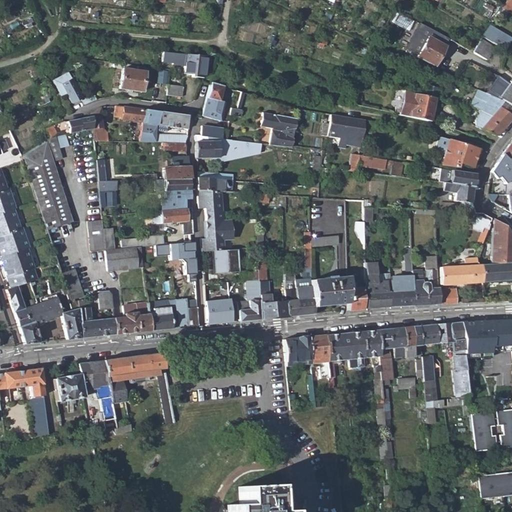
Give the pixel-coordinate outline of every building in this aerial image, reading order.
[(511,0),(506,0),(500,9),(510,15),(511,11),(511,0)] [(494,29),(487,41),(502,49),(508,38),(494,29)] [(426,37),(416,57),(432,66),(447,39),(432,30),(428,38),(426,37)] [(479,40),(472,51),(486,60),(492,48),(479,40)] [(162,53),(161,61),(182,62),(181,66),(184,66),(183,74),(190,75),(190,77),(202,78),(204,56),(194,55),(194,56),(162,53)] [(121,70),(118,88),(140,91),(142,73),(121,70)] [(67,72),(51,80),(59,96),(65,93),(70,103),(80,98),(67,72)] [(208,85),(201,115),(219,120),(224,102),(217,100),(221,85),(209,82),(208,85)] [(511,87),(507,84),(495,99),(502,102),(498,108),(510,118),(511,115),(511,87)] [(166,85),(165,96),(180,97),(180,87),(166,85)] [(234,89),(229,108),(236,109),(240,91),(234,89)] [(403,89),(398,114),(429,121),(434,97),(413,93),(403,89)] [(477,90),(470,105),(480,110),(478,115),(488,119),(500,130),(510,118),(498,108),(502,102),(495,99),(477,90)] [(92,93),(85,96),(88,103),(96,100),(92,93)] [(460,108),(449,103),(457,119),(467,123),(467,121),(460,108)] [(116,106),(114,117),(121,118),(121,119),(142,123),(143,110),(116,106)] [(99,108),(89,114),(90,117),(91,129),(101,128),(99,108)] [(142,123),(140,142),(183,143),(186,136),(151,134),(152,125),(186,129),(185,115),(143,110),(142,123)] [(259,112),(257,123),(265,128),(269,128),(267,144),(289,147),(293,118),(259,112)] [(328,114),(326,123),(361,129),(363,119),(328,114)] [(478,115),(474,120),(475,126),(493,138),(500,130),(488,119),(478,115)] [(90,117),(67,121),(69,133),(91,129),(90,117)] [(114,117),(113,127),(119,128),(121,119),(121,118),(114,117)] [(363,119),(361,129),(370,130),(372,121),(363,119)] [(317,122),(315,134),(337,137),(335,146),(343,148),(345,138),(359,141),(361,129),(326,123),(317,122)] [(54,125),(46,129),(50,139),(56,136),(58,135),(54,125)] [(221,128),(199,125),(200,135),(203,135),(203,136),(209,137),(214,138),(220,139),(221,128)] [(101,128),(91,129),(92,141),(103,141),(101,128)] [(200,135),(194,135),(195,157),(210,157),(209,137),(203,136),(203,135),(200,135)] [(50,139),(22,156),(65,294),(68,300),(82,296),(60,226),(71,223),(53,162),(63,158),(56,136),(50,139)] [(438,136),(436,145),(437,150),(442,155),(440,165),(455,168),(457,163),(471,167),(476,149),(438,136)] [(220,139),(214,138),(214,155),(228,157),(229,147),(258,150),(259,143),(220,139)] [(511,140),(501,153),(511,163),(511,140)] [(349,156),(347,171),(355,172),(356,165),(357,157),(357,155),(349,154),(349,156)] [(357,157),(356,165),(372,167),(373,163),(395,167),(396,161),(357,155),(357,157)] [(169,168),(161,168),(162,179),(188,179),(186,157),(169,157),(169,168)] [(102,161),(94,161),(97,181),(104,181),(102,161)] [(431,168),(429,181),(437,182),(439,169),(431,168)] [(439,169),(437,182),(441,182),(471,188),(473,174),(439,169)] [(209,179),(196,178),(197,188),(203,189),(213,190),(213,185),(214,179),(209,179)] [(162,179),(152,180),(153,192),(162,191),(173,191),(173,198),(176,200),(189,199),(188,179),(162,179)] [(104,181),(97,181),(98,191),(104,191),(105,207),(113,207),(113,191),(116,191),(115,181),(104,181)] [(458,204),(438,203),(439,211),(471,213),(472,213),(469,202),(471,188),(441,182),(440,190),(454,192),(453,200),(458,201),(458,204)] [(203,189),(197,188),(198,207),(204,206),(205,221),(225,220),(225,211),(222,211),(221,190),(213,190),(203,189)] [(5,189),(0,191),(0,213),(12,209),(14,209),(7,189),(5,189)] [(165,202),(149,203),(150,212),(166,211),(165,202)] [(150,212),(143,213),(144,218),(150,218),(151,224),(152,224),(153,230),(160,229),(160,223),(180,221),(181,235),(191,234),(189,208),(166,211),(150,212)] [(0,213),(0,234),(19,229),(12,209),(0,213)] [(472,213),(471,213),(470,228),(480,232),(476,241),(481,243),(491,220),(480,213),(472,213)] [(101,220),(86,221),(89,251),(104,250),(102,229),(101,220)] [(203,237),(199,237),(200,250),(212,250),(223,249),(222,237),(232,237),(231,220),(225,220),(205,221),(206,235),(203,237)] [(493,221),(489,266),(511,264),(511,244),(511,238),(503,226),(493,221)] [(260,226),(256,226),(256,248),(257,255),(257,266),(258,281),(258,282),(266,281),(264,246),(262,246),(262,238),(260,234),(260,226)] [(19,229),(0,234),(0,254),(1,257),(26,248),(28,247),(21,228),(19,229)] [(110,229),(102,229),(104,250),(113,249),(110,229)] [(146,239),(119,242),(120,248),(138,247),(161,245),(161,236),(146,238),(146,239)] [(337,238),(309,239),(309,247),(337,246),(337,238)] [(113,249),(104,250),(106,270),(141,268),(138,247),(120,248),(113,249)] [(1,257),(0,256),(0,260),(1,265),(6,278),(9,288),(5,289),(23,344),(37,342),(33,324),(59,314),(65,339),(80,338),(75,308),(70,309),(68,303),(68,300),(65,294),(23,308),(15,286),(36,279),(26,248),(1,257)] [(223,249),(212,250),(213,261),(216,261),(216,273),(239,272),(237,249),(223,249)] [(434,257),(423,258),(423,270),(435,270),(434,257)] [(441,267),(439,268),(439,285),(481,283),(480,266),(476,266),(475,258),(463,258),(463,263),(460,263),(460,267),(441,267)] [(511,264),(489,266),(480,266),(481,283),(511,281),(511,264)] [(257,266),(246,267),(247,281),(258,281),(257,266)] [(420,270),(410,270),(410,280),(411,306),(436,305),(436,290),(435,270),(423,270),(424,282),(420,282),(420,270)] [(293,274),(283,275),(284,301),(284,316),(295,315),(295,300),(293,274)] [(324,280),(310,281),(310,307),(346,303),(346,288),(346,278),(331,279),(331,277),(324,278),(324,280)] [(305,280),(294,281),(295,300),(295,315),(311,314),(310,307),(310,281),(310,280),(305,280)] [(410,280),(389,281),(389,292),(389,307),(411,306),(410,280)] [(246,300),(237,301),(238,321),(260,319),(258,282),(258,281),(247,281),(247,287),(245,287),(246,300)] [(266,281),(258,282),(260,319),(284,316),(284,301),(269,302),(267,281),(266,281)] [(370,281),(364,282),(365,308),(389,307),(389,292),(385,292),(385,281),(370,281)] [(361,288),(346,288),(347,310),(362,309),(361,288)] [(108,289),(96,293),(98,309),(111,309),(108,289)] [(454,289),(436,290),(436,305),(455,303),(454,289)] [(86,298),(77,300),(78,308),(88,307),(86,298)] [(122,317),(112,318),(113,334),(148,330),(145,303),(144,299),(121,301),(122,317)] [(151,302),(145,303),(148,330),(186,327),(186,308),(185,299),(168,301),(168,306),(152,308),(151,302)] [(74,302),(68,303),(70,309),(75,308),(80,338),(113,334),(112,318),(89,321),(88,307),(78,308),(77,300),(74,301),(74,302)] [(195,307),(186,308),(186,327),(196,325),(195,307)] [(0,309),(0,326),(2,332),(8,331),(1,310),(0,309)] [(461,353),(511,348),(511,352),(511,319),(458,321),(461,353)] [(461,353),(458,321),(416,326),(417,344),(443,342),(444,349),(450,348),(450,351),(452,351),(454,369),(450,369),(453,395),(449,395),(450,397),(445,398),(445,404),(467,402),(466,399),(461,353)] [(417,344),(416,326),(375,330),(382,417),(388,416),(386,387),(383,388),(382,383),(387,383),(387,378),(391,378),(389,357),(388,357),(386,347),(391,347),(392,357),(402,356),(415,355),(414,344),(417,344)] [(382,417),(375,330),(323,335),(326,361),(356,357),(356,365),(362,364),(362,357),(369,356),(370,364),(371,364),(375,397),(376,397),(377,401),(375,401),(377,422),(383,422),(382,417)] [(0,347),(13,345),(8,331),(2,332),(0,332),(0,347)] [(326,361),(323,335),(307,336),(309,363),(318,362),(319,377),(327,377),(326,361)] [(309,363),(307,336),(281,339),(284,366),(287,366),(287,365),(289,365),(288,361),(304,360),(305,363),(309,363)] [(159,352),(102,360),(105,376),(155,369),(164,422),(172,421),(170,404),(163,368),(161,368),(161,365),(159,352)] [(419,359),(421,383),(423,406),(428,405),(441,404),(441,398),(434,399),(430,355),(429,354),(419,356),(419,359)] [(102,360),(76,363),(77,374),(81,391),(107,384),(107,383),(105,376),(102,360)] [(312,393),(309,363),(305,363),(306,371),(306,372),(306,377),(306,379),(306,382),(308,401),(306,401),(306,408),(313,407),(312,393)] [(39,368),(0,373),(0,388),(27,385),(29,396),(42,395),(39,368)] [(77,374),(51,379),(55,402),(82,397),(82,395),(81,391),(77,374)] [(396,385),(392,385),(393,390),(396,390),(396,387),(407,386),(408,397),(413,396),(412,376),(395,378),(396,385)] [(368,378),(360,379),(361,401),(371,400),(368,378)] [(121,380),(107,383),(107,384),(110,402),(120,400),(119,397),(123,396),(121,380)] [(107,384),(81,391),(82,395),(92,393),(93,398),(97,398),(104,430),(116,428),(110,402),(107,384)] [(511,406),(494,409),(496,423),(500,423),(501,432),(498,433),(499,447),(511,445),(511,406)] [(44,408),(30,410),(34,438),(47,437),(44,408)] [(156,408),(140,411),(142,418),(158,415),(156,408)] [(491,410),(468,412),(471,445),(472,451),(494,448),(493,433),(489,433),(488,424),(492,424),(491,410)] [(511,470),(475,475),(477,498),(511,493),(511,470)] [(263,480),(233,483),(234,502),(226,503),(226,511),(279,511),(279,504),(266,505),(263,480)]
